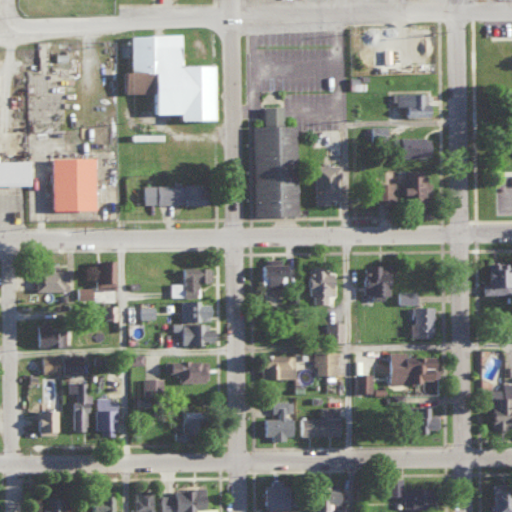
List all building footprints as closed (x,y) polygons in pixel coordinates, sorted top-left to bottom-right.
[(207,115),(206,61),(174,62),(173,31),(125,32),(126,69),(119,69),(119,91),(147,90),(147,111),(172,111),(172,116),(207,115)] [(401,115),(425,114),(424,91),(392,92),(392,104),(400,104),(401,115)] [(293,212),(292,123),(278,123),(278,104),(258,104),(259,123),(249,124),(250,213),(293,212)] [(394,155),(426,155),(426,136),(395,135),(394,155)] [(46,156),(47,209),(90,208),(88,155),(46,156)] [(0,182),(25,183),(25,158),(0,158),(0,182)] [(310,164),(311,202),(325,202),(325,196),(334,195),(334,163),(310,164)] [(405,192),(405,198),(427,199),(427,181),(421,181),(421,168),(400,168),(399,192),(405,192)] [(391,180),(371,181),(372,200),(391,199),(391,180)] [(139,183),(139,203),(201,202),(200,182),(139,183)] [(110,287),(110,258),(91,258),(92,288),(110,287)] [(281,258),(256,258),(256,273),(264,273),(264,284),(281,285),(281,258)] [(485,261),(485,281),(479,282),(479,293),(508,292),(507,261),(485,261)] [(384,298),(384,263),(360,263),(361,293),(368,293),(368,298),(384,298)] [(166,295),(196,295),(195,280),(208,279),(208,265),(178,265),(178,280),(166,281),(166,295)] [(306,301),(323,302),(324,293),(328,293),(328,265),(306,265),(306,301)] [(65,268),(31,269),(32,289),(65,288),(65,268)] [(88,286),(73,286),(74,298),(88,298),(88,286)] [(412,289),(394,289),(393,302),(412,302),(412,289)] [(206,302),(196,302),(196,298),(177,299),(178,320),(207,319),(206,302)] [(410,305),(411,335),(429,335),(428,304),(410,305)] [(341,320),(323,320),(323,340),(341,340),(341,320)] [(62,345),(61,327),(45,327),(44,321),(32,321),(32,345),(62,345)] [(168,329),(176,328),(177,343),(200,342),(199,339),(207,339),(207,321),(168,321),(168,329)] [(331,373),(332,350),(312,350),(311,373),(331,373)] [(431,354),(401,355),(401,350),(384,350),(385,380),(435,379),(435,364),(431,364),(431,354)] [(54,353),(37,354),(37,371),(55,370),(54,353)] [(291,353),(258,353),(257,376),(291,377),(291,353)] [(77,354),(57,354),(57,373),(77,372),(77,354)] [(204,379),(204,358),(162,359),(162,372),(174,372),(174,380),(204,379)] [(368,372),(351,372),(351,390),(368,390),(368,372)] [(159,376),(140,376),(139,391),(158,392),(159,376)] [(68,429),(83,428),(83,401),(88,401),(88,392),(83,392),(83,380),(64,380),(64,391),(73,391),(73,399),(68,399),(68,429)] [(487,388),(487,426),(510,426),(510,404),(511,403),(511,380),(499,381),(499,388),(487,388)] [(114,400),(106,400),(106,396),(91,396),(91,433),(110,434),(111,414),(114,414),(114,400)] [(260,415),(260,436),(281,436),(281,433),(290,433),(290,414),(289,414),(289,399),(268,399),(268,415),(260,415)] [(435,412),(425,412),(425,405),(404,404),(403,431),(421,432),(421,426),(434,426),(435,412)] [(319,416),(296,416),(296,434),(336,433),(335,405),(318,405),(319,416)] [(52,433),(53,408),(33,407),(32,432),(52,433)] [(188,439),(188,429),(196,430),(197,409),(177,409),(177,429),(170,429),(170,439),(188,439)] [(383,477),(384,495),(399,494),(398,476),(383,477)] [(267,484),(260,483),(259,505),(285,506),(286,479),(267,479),(267,484)] [(487,511),(506,511),(506,488),(498,488),(498,483),(487,483),(487,511)] [(334,484),(314,485),(314,511),(328,511),(329,502),(334,502),(334,484)] [(430,487),(400,486),(399,506),(430,507),(430,487)] [(158,494),(157,511),(189,511),(190,506),(201,506),(202,487),(169,487),(169,494),(158,494)] [(148,511),(148,488),(130,488),(131,509),(140,509),(139,511),(148,511)] [(109,511),(109,489),(95,489),(95,494),(85,495),(85,511),(109,511)] [(62,511),(63,495),(43,495),(43,505),(39,505),(38,511),(62,511)]
